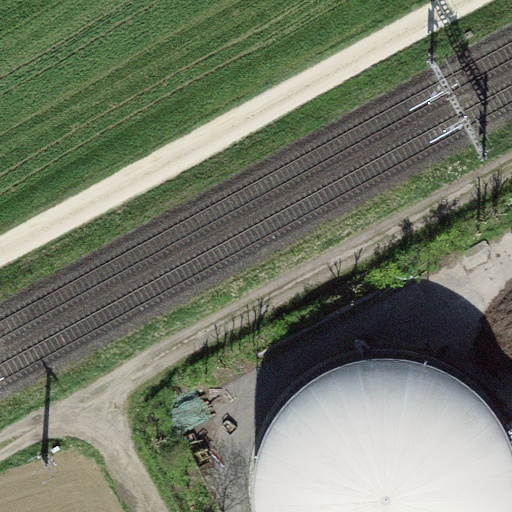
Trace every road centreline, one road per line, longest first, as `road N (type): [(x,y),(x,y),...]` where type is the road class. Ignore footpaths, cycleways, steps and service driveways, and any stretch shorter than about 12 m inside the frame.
road 1 (track): [(0,250),(461,0)]
road 2 (track): [(511,162),(88,396)]
road 3 (track): [(153,511),(88,396)]
